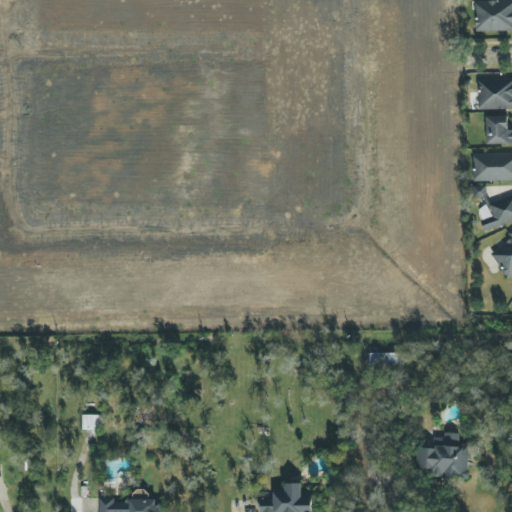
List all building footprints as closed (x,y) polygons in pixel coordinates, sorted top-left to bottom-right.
[(511,31),(511,1),(474,2),(475,32),(511,31)] [(479,111),(511,109),(511,78),(478,80),(479,111)] [(486,117),(487,145),(511,144),(511,130),(508,130),(508,116),(486,117)] [(473,182),(511,180),(511,153),(472,154),(473,182)] [(511,221),(511,195),(477,211),(486,233),(511,221)] [(368,366),(399,366),(399,354),(369,353),(368,366)] [(102,416),(83,416),(82,430),(101,430),(102,416)] [(469,445),(459,444),(460,433),(444,433),(444,438),(435,438),(435,449),(426,449),(425,469),(434,470),(434,477),(467,478),(469,445)] [(311,511),(311,492),(302,492),(302,483),(286,484),(286,492),(273,493),(273,498),(261,498),(261,511),(269,511),(268,511),(311,511)] [(162,511),(162,500),(115,500),(115,498),(100,498),(100,511),(162,511)]
